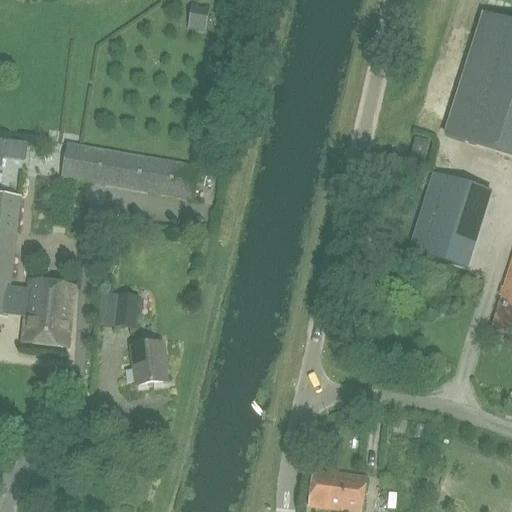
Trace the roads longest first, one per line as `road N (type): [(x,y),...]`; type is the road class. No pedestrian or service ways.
road 1 (unclassified): [(303,393),(396,0)]
road 2 (unclassified): [(303,393),(427,404),(511,428)]
road 3 (unclassified): [(286,511),(303,393)]
